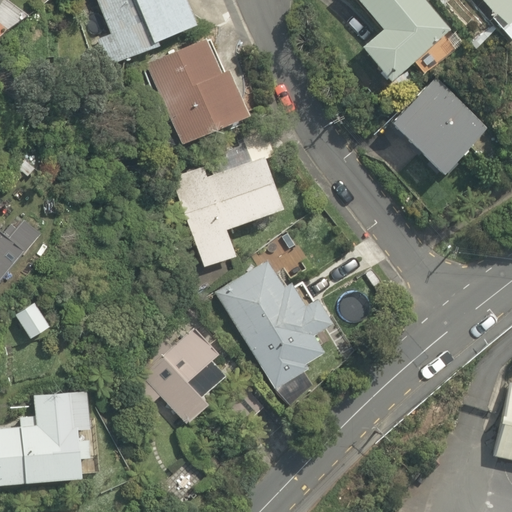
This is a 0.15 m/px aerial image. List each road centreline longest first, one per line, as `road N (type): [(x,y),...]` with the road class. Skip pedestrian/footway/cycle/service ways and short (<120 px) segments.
road 1 (residential): [(461,322),(332,167),(290,94),(256,0)]
road 2 (tertiary): [(461,322),(372,397),(260,511)]
